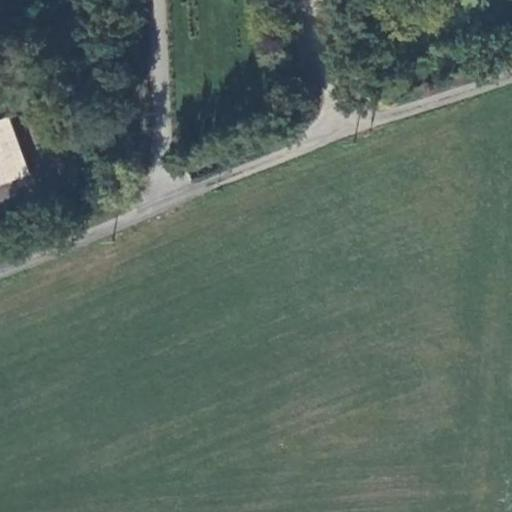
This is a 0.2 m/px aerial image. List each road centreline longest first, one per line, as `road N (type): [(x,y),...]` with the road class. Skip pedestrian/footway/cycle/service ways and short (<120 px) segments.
road 1 (unclassified): [(0,274),(329,135)]
road 2 (unclassified): [(329,135),(511,73)]
road 3 (unclassified): [(329,135),(316,0)]
